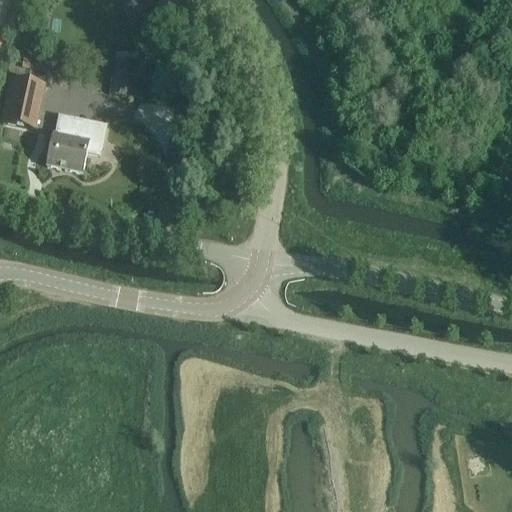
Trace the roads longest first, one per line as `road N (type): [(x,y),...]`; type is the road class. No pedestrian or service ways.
road 1 (unclassified): [(511,367),(286,321),(246,296)]
road 2 (tertiary): [(261,261),(279,141),(262,69),(224,0)]
road 3 (unclassified): [(261,261),(339,269),(511,307)]
road 4 (tertiary): [(246,296),(214,310),(0,274)]
road 5 (unclassified): [(194,13),(159,244)]
road 6 (unclassified): [(159,244),(0,198)]
